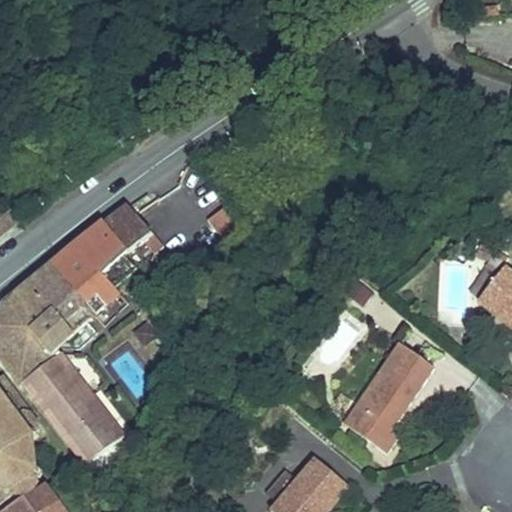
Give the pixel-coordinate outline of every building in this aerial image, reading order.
[(195,177),(208,168),(200,154),(186,163),(195,177)] [(0,293),(0,337),(82,448),(123,416),(57,335),(119,279),(115,274),(139,254),(125,239),(143,227),(153,220),(128,191),(87,224),(54,249),(0,293)] [(208,220),(223,235),(240,218),(224,203),(208,220)] [(0,244),(15,233),(2,215),(0,215),(0,244)] [(511,267),(501,259),(474,293),(486,302),(511,269),(511,267)] [(511,269),(486,302),(508,320),(511,317),(511,269)] [(351,315),(316,353),(333,369),(368,331),(351,315)] [(388,420),(430,358),(395,334),(340,414),(383,443),(395,425),(388,420)] [(0,495),(19,482),(17,479),(28,471),(36,451),(28,447),(28,422),(35,416),(33,412),(34,408),(33,406),(35,404),(0,357),(0,495)] [(319,506),(345,475),(312,448),(268,501),(281,511),(311,511),(308,510),(314,503),(319,506)] [(55,456),(19,482),(40,511),(50,511),(56,508),(80,491),(55,456)] [(40,511),(19,482),(0,495),(0,501),(7,511),(40,511)] [(311,511),(314,511),(319,506),(314,503),(308,510),(311,511)]
